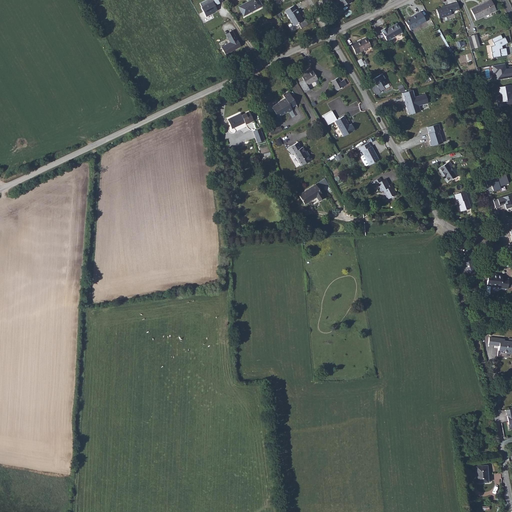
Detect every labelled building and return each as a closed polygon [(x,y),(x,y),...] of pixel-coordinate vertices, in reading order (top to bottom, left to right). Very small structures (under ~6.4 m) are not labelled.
[(203,6),(202,7),(207,16),(220,9),(217,4),(225,0),(224,0),(206,0),(201,3),(203,6)] [(244,15),(263,4),(260,0),(248,0),(239,5),(244,15)] [(475,21),(497,12),(492,2),(471,12),(475,21)] [(439,20),(450,17),(450,15),(454,14),(451,5),(448,7),(448,8),(436,11),(439,20)] [(293,26),(303,21),(296,9),(296,10),(294,6),(285,11),(293,26)] [(405,24),(410,32),(426,24),(420,14),(412,18),(412,20),(405,24)] [(388,42),(402,35),(398,26),(388,31),(387,29),(382,32),(388,42)] [(234,39),(225,43),(228,51),(235,48),(234,47),(244,43),(239,32),(232,35),(234,39)] [(508,55),(506,48),(503,48),(503,46),(508,42),(505,36),(503,37),(501,34),(492,38),(495,45),(491,47),(493,57),(508,55)] [(471,38),(475,50),(479,48),(475,36),(471,38)] [(357,56),(371,49),(367,39),(351,46),(357,56)] [(511,76),(511,67),(507,68),(506,63),(492,65),(494,74),(496,74),(497,79),(511,76)] [(302,75),(308,86),(319,80),(314,71),(307,75),(306,73),(302,75)] [(374,88),(377,94),(386,89),(384,86),(387,84),(384,79),(386,78),(383,73),(375,77),(376,80),(375,81),(377,86),(374,88)] [(333,83),(339,92),(345,88),(340,79),(333,83)] [(507,104),(511,103),(511,84),(498,87),(501,102),(506,101),(507,104)] [(291,114),(295,112),(294,109),(299,106),(292,93),(287,96),(288,99),(282,103),(283,105),(280,106),(279,105),(275,108),(280,118),(290,113),(291,114)] [(425,94),(406,100),(407,103),(405,104),(409,114),(420,111),(418,106),(428,103),(425,94)] [(251,125),(258,121),(254,111),(245,115),(245,113),(231,119),(235,129),(249,123),(251,125)] [(346,123),(347,122),(344,116),(337,120),(332,111),(323,116),(328,125),(334,121),(343,136),(355,130),(351,124),(349,125),(348,125),(346,123)] [(495,121),(503,128),(511,119),(503,112),(495,121)] [(438,126),(427,129),(431,138),(429,138),(431,143),(434,144),(443,141),(438,126)] [(274,130),(276,135),(280,132),(281,134),(287,131),(285,127),(279,129),(278,128),(274,130)] [(264,129),(257,131),(261,143),(268,141),(264,129)] [(296,155),(303,166),(314,160),(310,155),(309,156),(305,148),(304,149),(300,143),(290,148),(295,156),(296,155)] [(361,154),(369,168),(379,163),(371,149),(370,149),(368,146),(358,151),(360,154),(361,154)] [(435,170),(445,184),(455,178),(449,169),(451,168),(447,162),(435,170)] [(500,186),(508,184),(505,173),(496,176),(497,180),(490,183),(493,191),(501,189),(500,186)] [(318,181),(321,188),(329,185),(326,178),(318,181)] [(396,197),(393,193),(394,193),(391,187),(388,188),(384,181),(380,184),(379,180),(369,185),(371,189),(375,186),(380,195),(382,194),(387,203),(392,200),(391,200),(396,197)] [(319,203),(325,199),(317,185),(300,195),(305,205),(317,199),(319,203)] [(459,214),(469,211),(464,194),(453,197),(455,205),(457,204),(459,214)] [(506,208),(511,206),(511,194),(497,199),(499,205),(503,204),(506,208)] [(467,263),(471,278),(478,276),(474,261),(467,263)] [(504,293),(511,294),(511,284),(506,283),(506,281),(497,281),(497,279),(492,279),(490,291),(504,292),(504,293)] [(507,346),(491,345),(490,352),(501,353),(501,358),(508,358),(508,360),(511,360),(511,348),(506,348),(507,346)] [(478,489),(490,489),(489,472),(477,472),(478,489)]
